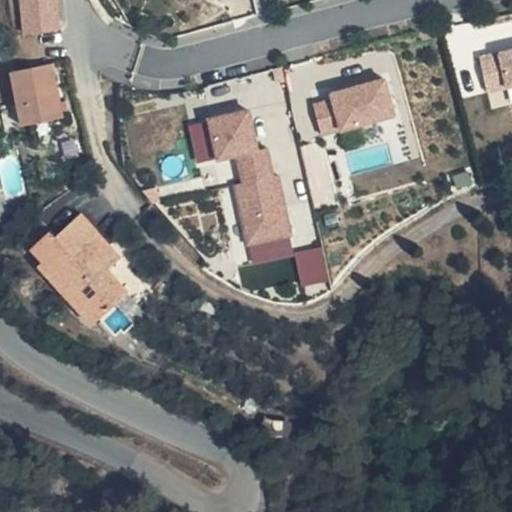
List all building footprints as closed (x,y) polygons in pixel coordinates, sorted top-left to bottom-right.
[(69,21),(65,0),(29,0),(34,27),(69,21)] [(511,46),(498,48),(505,85),(511,83),(511,46)] [(64,55),(25,65),(38,118),(77,108),(64,55)] [(349,91),(333,94),(342,128),(416,108),(404,70),(347,84),(349,91)] [(272,143),(263,104),(225,113),(234,152),(253,147),(259,176),(251,177),(264,237),(307,227),(293,168),(288,169),(282,141),(272,143)] [(490,168),(479,171),(482,182),(493,180),(490,168)] [(151,273),(128,251),(127,249),(138,238),(96,197),(71,222),(66,218),(48,237),(62,251),(61,253),(116,308),(151,273)]
